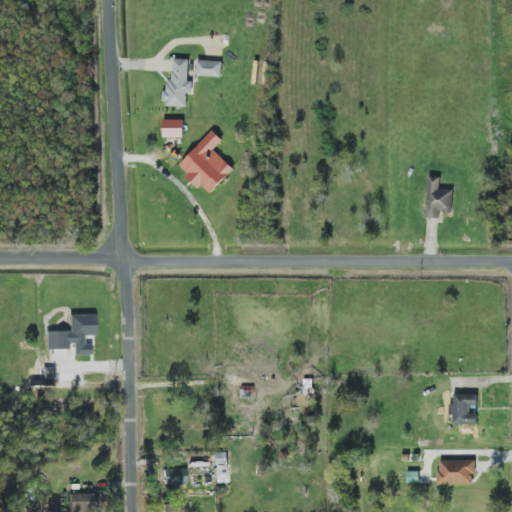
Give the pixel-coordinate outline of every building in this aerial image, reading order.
[(164,106),(187,107),(187,93),(192,93),(193,81),(189,81),(189,59),(173,59),(173,80),(167,80),(167,90),(164,90),(164,106)] [(222,77),(223,61),(198,60),(198,76),(222,77)] [(164,137),(184,138),(184,120),(164,120),(164,137)] [(223,140),(213,131),(178,167),(201,188),(203,186),(211,194),(234,169),(214,150),(223,140)] [(427,218),(440,219),(440,213),(452,213),(453,189),(440,189),(441,177),(429,177),(427,218)] [(94,314),(69,315),(70,331),(46,331),(47,349),(72,349),(72,355),(90,355),(90,345),(84,345),(83,336),(95,335),(94,314)] [(477,425),(477,413),(470,413),(470,406),(478,406),(478,395),(455,394),(454,403),(452,403),(452,424),(477,425)] [(228,483),(227,452),(214,453),(214,483),(228,483)] [(476,460),(439,461),(439,485),(473,484),(473,475),(476,475),(476,460)] [(163,485),(185,484),(185,468),(162,470),(163,485)] [(68,511),(93,511),(94,494),(69,494),(68,511)]
